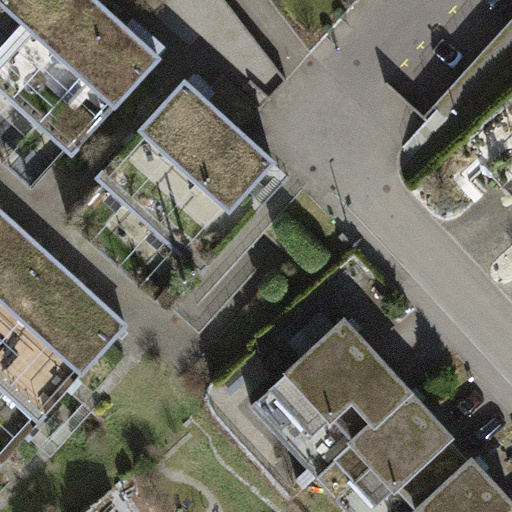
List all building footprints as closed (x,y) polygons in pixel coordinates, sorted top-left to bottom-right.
[(0,0),(0,1),(34,33),(64,0),(0,0)] [(111,103),(151,59),(86,0),(64,0),(34,33),(111,103)] [(0,70),(34,33),(0,1),(0,70)] [(0,83),(70,147),(111,103),(34,33),(0,70),(0,83)] [(0,164),(30,191),(70,147),(0,83),(0,164)] [(190,95),(149,137),(232,217),(273,175),(239,143),(190,95)] [(149,137),(109,178),(191,258),(232,217),(149,137)] [(109,178),(68,220),(151,300),(191,258),(109,178)] [(0,292),(37,252),(0,218),(0,292)] [(0,303),(84,379),(126,332),(37,252),(0,292),(0,303)] [(0,388),(41,426),(84,379),(0,303),(0,388)] [(414,394),(350,324),(255,411),(319,480),(414,394)] [(0,470),(41,426),(0,388),(0,470)] [(423,511),(477,463),(414,394),(319,480),(347,511),(423,511)] [(511,511),(511,501),(477,463),(423,511),(511,511)] [(228,511),(198,486),(175,511),(228,511)]
